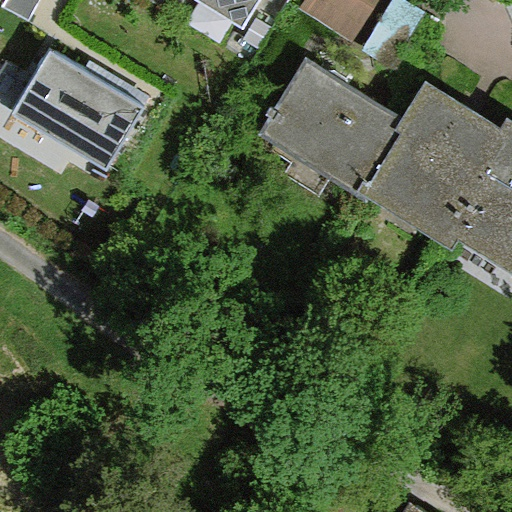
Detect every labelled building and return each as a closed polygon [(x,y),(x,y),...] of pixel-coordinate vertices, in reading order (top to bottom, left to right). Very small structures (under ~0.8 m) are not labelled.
[(40,0),(7,0),(4,7),(29,21),(40,0)] [(210,0),(243,20),(255,0),(210,0)] [(373,0),(303,0),(300,5),(351,36),(373,0)] [(421,9),(406,0),(389,0),(363,44),(390,60),(421,9)] [(143,107),(51,52),(14,114),(106,169),(143,107)] [(374,184),(413,121),(309,58),(265,130),(367,194),(374,184)] [(450,231),(456,221),(507,138),(431,91),(413,121),(374,184),(450,231)] [(511,256),(511,129),(507,138),(456,221),(511,256)]
